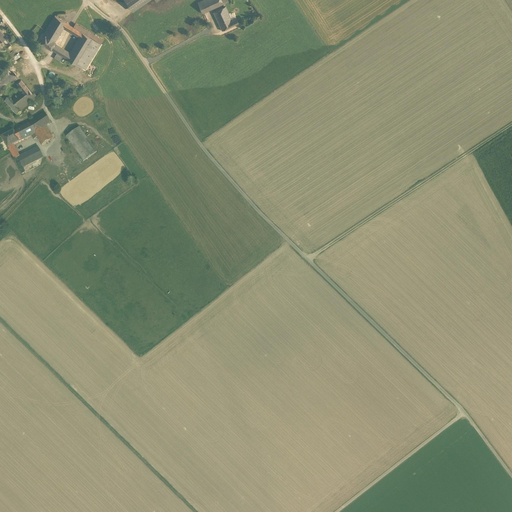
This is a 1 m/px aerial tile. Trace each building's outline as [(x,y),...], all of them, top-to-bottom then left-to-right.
[(125,0),(132,10),(146,0),(125,0)] [(204,0),(198,3),(203,13),(228,2),(227,0),(204,0)] [(219,23),(231,16),(226,6),(213,12),(219,23)] [(64,28),(66,23),(55,16),(44,35),(45,35),(55,42),(64,28)] [(231,16),(219,23),(222,31),(239,22),(237,18),(233,20),(231,16)] [(64,28),(79,37),(82,33),(73,27),(66,23),(64,28)] [(82,33),(101,44),(103,40),(76,23),(73,27),(82,33)] [(101,44),(82,33),(79,37),(69,53),(66,58),(86,70),(101,44)] [(55,42),(45,35),(40,43),(51,49),(54,43),(55,42)] [(0,48),(9,42),(5,38),(0,41),(0,48)] [(69,53),(57,45),(53,50),(57,53),(63,56),(66,58),(69,53)] [(59,61),(63,56),(57,53),(54,58),(59,61)] [(9,65),(0,72),(0,89),(17,75),(9,65)] [(9,101),(20,113),(36,100),(21,80),(16,84),(23,93),(14,100),(11,99),(9,101)] [(8,101),(5,104),(17,117),(21,113),(20,113),(9,101),(9,100),(8,101)] [(44,114),(30,123),(35,132),(41,128),(42,129),(45,127),(51,123),(44,114)] [(30,123),(13,131),(19,142),(31,136),(36,134),(35,132),(30,123)] [(42,129),(49,140),(53,139),(45,127),(42,129)] [(49,140),(42,129),(41,128),(35,132),(36,134),(31,136),(34,140),(37,138),(42,145),(49,140)] [(96,152),(79,128),(66,137),(83,162),(96,152)] [(13,131),(1,137),(7,148),(12,146),(19,142),(13,131)] [(19,157),(12,146),(7,148),(13,160),(19,157)] [(38,147),(19,157),(24,168),(43,158),(38,147)] [(24,168),(19,157),(13,160),(21,174),(26,172),(24,168)]
